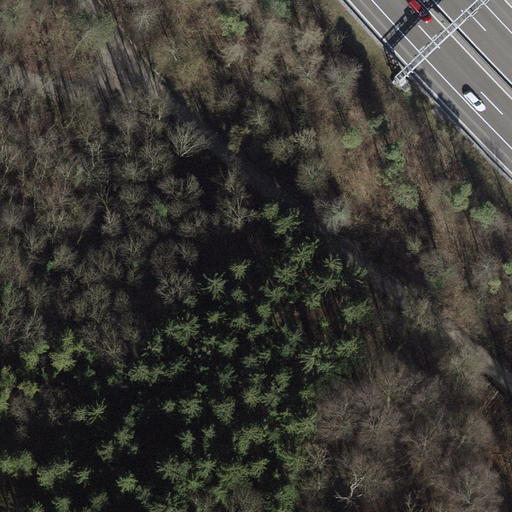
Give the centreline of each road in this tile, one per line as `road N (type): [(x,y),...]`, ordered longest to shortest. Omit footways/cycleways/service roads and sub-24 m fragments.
road 1 (track): [(157,91),(511,375)]
road 2 (motorway): [(384,0),(511,135)]
road 3 (track): [(0,66),(56,90),(157,91)]
